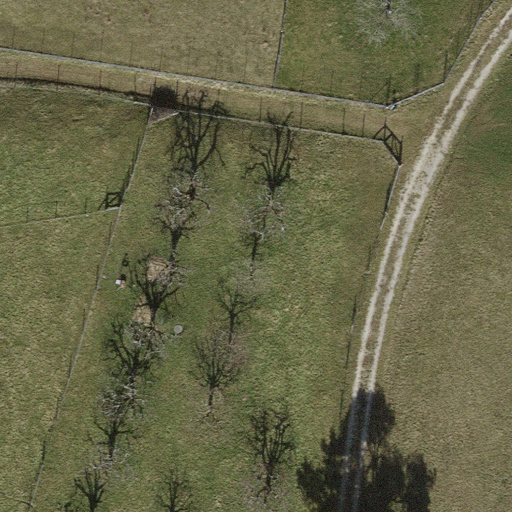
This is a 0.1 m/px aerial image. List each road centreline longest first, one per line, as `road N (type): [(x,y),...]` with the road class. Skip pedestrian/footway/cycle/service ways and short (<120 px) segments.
road 1 (track): [(347,511),(366,366),(396,236),(441,127),(511,15)]
road 2 (track): [(0,65),(441,127)]
